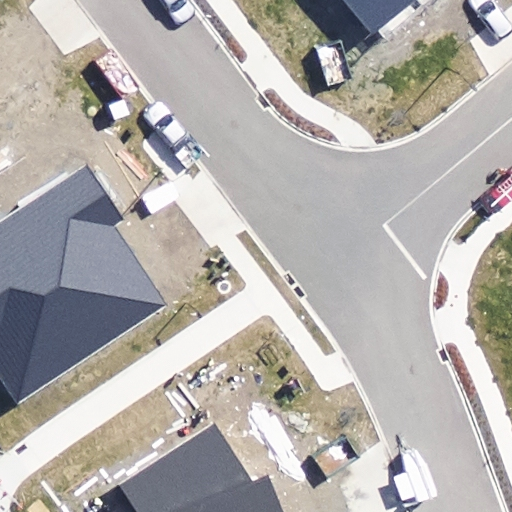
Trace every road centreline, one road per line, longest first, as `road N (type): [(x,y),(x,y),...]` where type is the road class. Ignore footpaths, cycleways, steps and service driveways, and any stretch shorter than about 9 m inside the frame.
road 1 (residential): [(349,264),(140,0)]
road 2 (residential): [(459,511),(394,340),(349,264)]
road 3 (residential): [(349,264),(511,127)]
